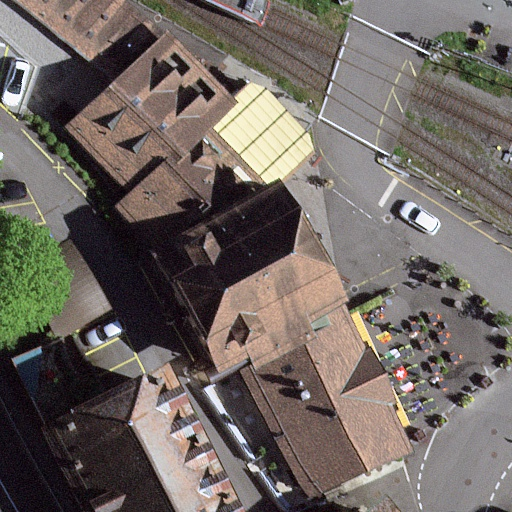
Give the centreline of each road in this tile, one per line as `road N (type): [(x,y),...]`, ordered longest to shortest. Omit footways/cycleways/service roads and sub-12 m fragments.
road 1 (residential): [(0,135),(63,197),(150,315),(262,511)]
road 2 (residential): [(397,0),(347,135),(350,156),(511,286)]
